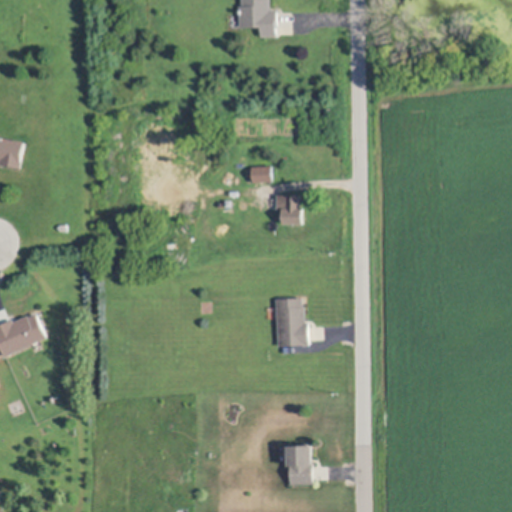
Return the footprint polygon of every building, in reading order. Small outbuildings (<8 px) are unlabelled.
[(273,0),(273,8),(280,8),(280,25),(279,25),(279,33),(263,34),(263,26),(243,27),(243,22),(233,22),(233,13),(243,13),(242,4),(245,3),(245,0),(273,0)] [(0,135),(27,141),(21,165),(12,166),(1,161),(2,158),(0,157),(0,135)] [(179,208),(151,209),(149,144),(177,143),(179,208)] [(187,163),(188,163),(189,163),(190,164),(191,164),(191,165),(192,166),(192,167),(192,168),(192,169),(192,170),(191,170),(191,171),(190,172),(189,172),(189,173),(188,173),(187,173),(186,173),(185,173),(184,172),(183,172),(183,171),(182,170),(182,169),(182,168),(182,167),(182,166),(182,165),(183,164),(184,163),(185,163),(186,163),(187,163)] [(273,179),(254,180),(253,165),(273,164),(273,179)] [(301,193),(301,207),(305,207),(305,223),(285,223),(285,207),(281,207),(280,193),(301,193)] [(306,297),(306,305),(308,305),(309,320),(311,320),(312,342),(282,343),(281,297),(306,297)] [(38,313),(48,336),(7,355),(0,340),(0,325),(14,319),(15,321),(29,314),(30,316),(38,313)] [(317,468),(317,483),(294,483),(295,468),(292,468),(292,449),(315,449),(315,468),(317,468)]
